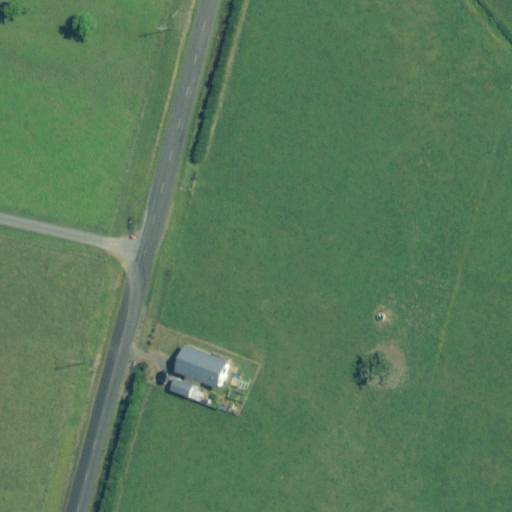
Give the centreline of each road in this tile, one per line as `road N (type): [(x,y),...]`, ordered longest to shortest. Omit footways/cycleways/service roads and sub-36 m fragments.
road 1 (unclassified): [(77,511),(211,0)]
road 2 (unknown): [(145,251),(0,218)]
